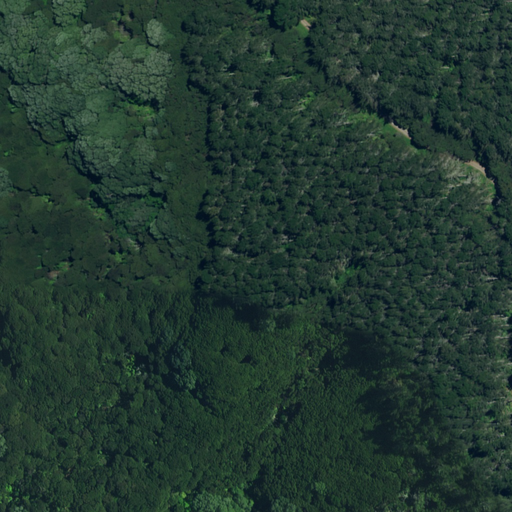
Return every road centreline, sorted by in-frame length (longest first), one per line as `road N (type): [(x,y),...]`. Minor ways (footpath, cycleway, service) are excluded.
road 1 (unclassified): [(277,0),(403,138),(449,153),(511,202)]
road 2 (track): [(2,330),(103,404),(106,433),(96,469),(112,511)]
